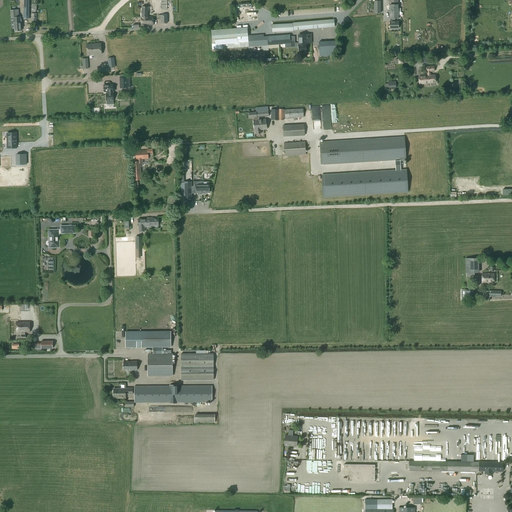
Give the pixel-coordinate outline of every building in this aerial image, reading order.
[(398,5),(389,5),(389,29),(398,29),(398,22),(394,22),(394,19),(398,19),(398,5)] [(16,10),(10,10),(11,18),(13,18),(14,31),(21,31),(20,17),(16,17),(16,10)] [(153,17),(147,17),(141,17),(141,26),(153,26),(153,17)] [(293,24),(271,25),(272,32),(293,31),(334,27),(334,19),(293,23),(293,24)] [(213,38),(211,38),(212,49),(262,46),(262,51),(269,51),(268,45),(285,44),(285,47),(294,47),(294,37),(288,37),(288,35),(252,38),(252,36),(250,36),(249,27),(213,30),(213,38)] [(298,45),(298,51),(306,51),(306,44),(311,43),(310,34),(298,35),(298,45)] [(336,41),(319,42),(319,56),(336,55),(336,41)] [(100,44),(86,45),(87,56),(101,54),(100,44)] [(77,61),(46,62),(47,70),(53,70),(53,73),(77,72),(77,61)] [(427,72),(427,76),(418,77),(419,84),(435,83),(434,75),(430,76),(430,72),(434,71),(433,66),(426,67),(427,72)] [(113,84),(103,85),(104,92),(106,92),(106,102),(110,102),(110,106),(114,106),(113,84)] [(45,95),(77,94),(77,85),(63,86),(63,89),(45,90),(45,95)] [(256,108),(256,112),(257,118),(268,116),(267,107),(256,108)] [(279,121),(279,109),(270,109),(271,121),(279,121)] [(302,109),(284,110),(284,118),(303,118),(302,109)] [(266,129),(265,119),(257,120),(257,118),(256,112),(248,113),(249,118),(254,118),(254,120),(253,120),(254,131),(255,131),(255,134),(261,133),(260,130),(266,129)] [(303,125),(282,126),(283,137),(304,136),(303,125)] [(16,133),(7,133),(7,149),(16,148),(16,133)] [(404,138),(319,144),(321,166),(405,161),(404,138)] [(304,142),(283,144),(284,156),(305,155),(304,142)] [(137,162),(132,162),(133,180),(140,180),(140,164),(142,164),(142,159),(148,159),(148,155),(152,155),(152,149),(147,149),(147,151),(135,152),(136,159),(137,159),(137,162)] [(26,165),(26,154),(16,155),(16,165),(26,165)] [(407,193),(406,171),(321,176),(323,199),(407,193)] [(184,183),(180,183),(181,201),(184,201),(184,202),(191,202),(191,193),(197,193),(198,194),(201,194),(201,192),(209,192),(209,191),(210,191),(210,188),(209,188),(209,184),(208,184),(208,182),(202,182),(202,185),(193,185),(193,187),(191,187),(191,182),(184,182),(184,183)] [(139,219),(139,228),(139,232),(145,232),(145,228),(158,227),(158,225),(159,225),(159,222),(158,222),(158,219),(153,219),(153,218),(146,218),(146,219),(139,219)] [(46,242),(45,243),(45,244),(46,245),(47,246),(48,246),(48,249),(59,249),(59,235),(75,234),(75,226),(59,226),(60,230),(47,230),(47,241),(47,242),(46,242)] [(477,255),(463,255),(464,270),(478,270),(477,255)] [(494,274),(481,274),(481,283),(488,283),(492,283),(494,283),(494,274)] [(463,290),(463,300),(473,300),(472,290),(463,290)] [(28,322),(16,323),(16,332),(21,332),(21,339),(25,339),(25,335),(24,336),(24,332),(28,332),(28,322)] [(156,347),(156,354),(162,354),(162,347),(171,347),(170,332),(125,332),(125,348),(156,347)] [(213,353),(181,354),(181,380),(213,380),(213,353)] [(156,354),(147,354),(147,376),(172,376),(172,354),(162,354),(156,354)] [(130,362),(123,362),(123,370),(130,370),(137,370),(137,361),(130,361),(130,362)] [(134,386),(134,402),(134,403),(170,403),(177,403),(212,402),(212,386),(177,386),(177,385),(170,385),(170,386),(134,386)] [(125,389),(113,389),(113,398),(125,398),(125,395),(132,394),(132,388),(125,389)] [(285,436),(284,446),(296,447),(297,437),(293,436),(293,435),(292,435),(293,428),(288,427),(288,434),(287,434),(287,436),(285,436)] [(502,462),(408,461),(408,470),(484,471),(484,473),(493,473),(493,471),(502,471),(502,462)] [(344,464),(344,469),(350,469),(349,481),(375,482),(375,465),(344,464)] [(306,482),(295,482),(295,490),(299,491),(299,489),(306,489),(306,486),(304,486),(304,483),(306,483),(306,482)] [(378,509),(365,509),(365,511),(393,511),(393,509),(392,509),(392,500),(378,500),(378,509)]
